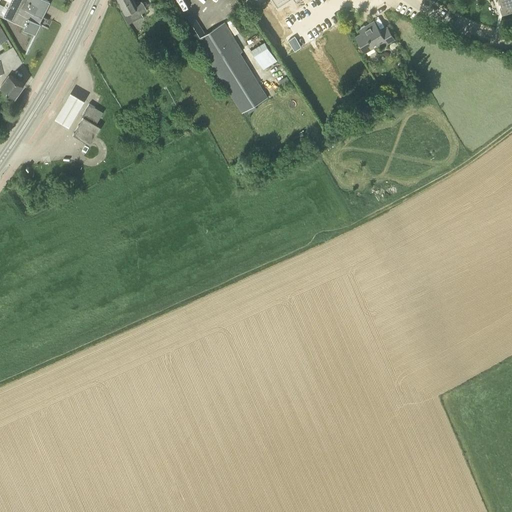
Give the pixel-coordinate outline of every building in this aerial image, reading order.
[(23,0),(20,6),(23,7),(16,22),(36,32),(35,34),(36,35),(41,24),(39,23),(42,16),(42,17),(42,16),(49,1),(46,0),(23,0)] [(121,11),(128,23),(127,20),(147,9),(142,0),(140,0),(136,2),(134,0),(119,0),(124,8),(121,11)] [(511,0),(500,0),(502,6),(500,7),(502,13),(511,9),(511,0)] [(196,37),(205,33),(195,12),(186,17),(196,37)] [(384,45),(395,39),(387,26),(380,30),(374,20),(366,25),(364,24),(360,26),(360,27),(358,29),(360,32),(355,35),(364,52),(382,41),(384,45)] [(0,42),(9,37),(0,23),(0,42)] [(268,97),(222,23),(196,39),(242,113),(268,97)] [(295,51),(301,47),(295,37),(288,41),(295,51)] [(22,62),(12,46),(0,52),(0,84),(15,96),(24,83),(10,73),(22,62)] [(257,59),(263,69),(278,60),(272,50),(257,59)] [(360,93),(355,96),(359,102),(364,99),(360,93)] [(53,119),(75,131),(83,116),(82,115),(88,105),(69,94),(53,119)] [(73,134),(91,144),(101,127),(96,124),(103,111),(89,103),(88,105),(82,115),(83,116),(75,131),(73,134)]
